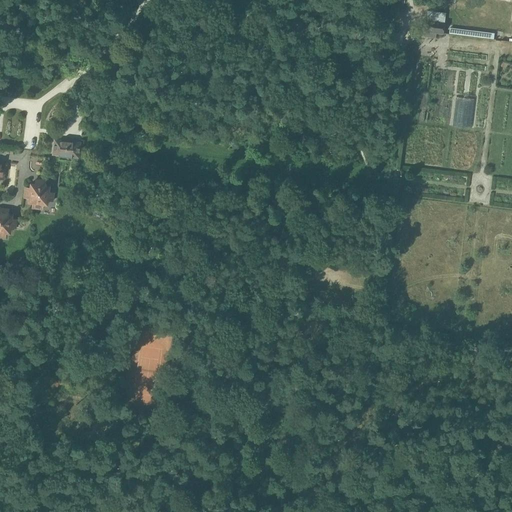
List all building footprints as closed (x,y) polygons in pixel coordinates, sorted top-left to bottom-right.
[(444,21),(426,19),(424,37),(435,38),(436,32),(443,33),(444,21)] [(494,33),(450,28),(449,34),(494,39),(494,33)] [(80,142),(54,139),(52,154),(71,157),(78,157),(80,142)] [(24,198),(29,198),(28,202),(47,204),(47,200),(52,201),(53,192),(48,192),(49,186),(45,185),(45,181),(35,179),(34,184),(30,183),(30,187),(25,187),(24,198)] [(0,236),(5,237),(7,227),(15,228),(16,219),(11,218),(12,214),(8,214),(9,209),(4,208),(4,213),(0,212),(0,236)] [(183,357),(176,362),(181,370),(188,364),(183,357)]
